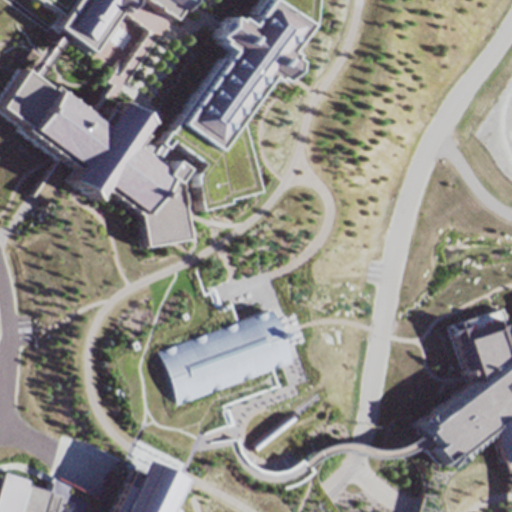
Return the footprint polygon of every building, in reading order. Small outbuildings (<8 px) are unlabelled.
[(35,0),(57,13),(48,24),(85,52),(95,39),(125,0),(145,0),(170,17),(182,0),(35,0)] [(159,131),(199,160),(188,171),(194,204),(252,187),(233,116),(255,83),(259,86),(268,73),(272,76),(286,55),(283,52),(289,43),(285,40),(302,16),(303,0),(251,0),(237,19),(227,11),(226,14),(221,10),(215,19),(210,27),(214,30),(210,36),(221,43),(159,131)] [(12,127),(63,163),(57,172),(84,191),(91,182),(131,210),(141,243),(183,236),(168,170),(127,139),(143,117),(108,93),(92,115),(44,81),(40,87),(11,66),(9,69),(0,81),(0,109),(17,121),(12,127)] [(273,117),(270,97),(228,102),(230,122),(273,117)] [(129,455),(168,474),(162,488),(173,492),(205,430),(232,421),(226,404),(178,421),(147,335),(222,308),(217,293),(215,287),(205,291),(190,253),(183,236),(141,243),(147,273),(149,284),(113,299),(77,314),(87,335),(135,441),(129,455)] [(147,335),(178,421),(226,404),(278,384),(272,366),(290,360),(280,332),(271,307),(240,319),(234,304),(222,308),(147,335)] [(423,428),(429,435),(439,446),(431,452),(445,467),(452,461),(457,466),(494,434),(506,459),(511,460),(511,337),(497,305),(454,324),(470,370),(473,381),(423,428)] [(205,430),(226,472),(260,488),(291,489),(322,472),(313,458),(310,454),(289,464),(265,467),(247,453),(238,436),(232,421),(205,430)] [(0,511),(0,470),(5,472),(4,478),(45,489),(38,511),(99,511),(129,455),(168,474),(162,488),(173,492),(161,511),(0,511)]
